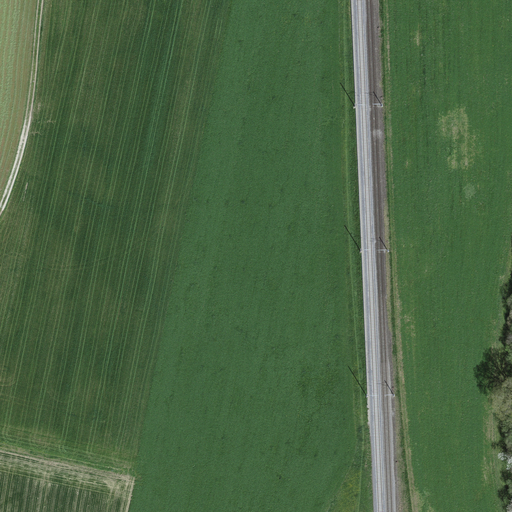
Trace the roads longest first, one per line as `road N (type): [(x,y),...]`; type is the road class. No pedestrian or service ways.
road 1 (track): [(0,213),(24,146),(42,0)]
road 2 (track): [(138,477),(0,449)]
